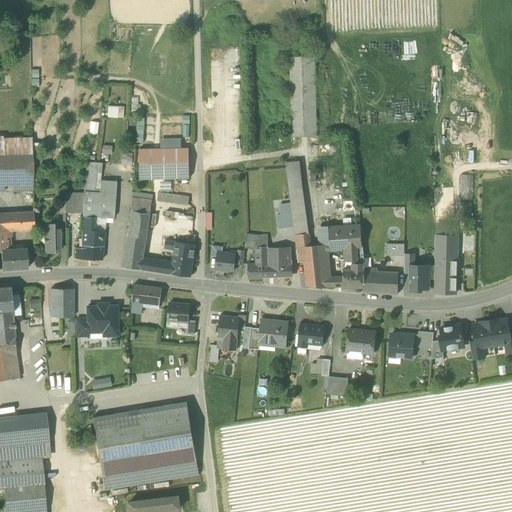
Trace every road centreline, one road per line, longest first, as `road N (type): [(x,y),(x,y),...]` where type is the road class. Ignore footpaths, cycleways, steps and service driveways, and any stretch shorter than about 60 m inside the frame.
road 1 (secondary): [(0,279),(114,274),(430,306),(511,287)]
road 2 (track): [(214,511),(197,378),(207,287),(194,0)]
road 3 (unknown): [(9,279),(8,118)]
